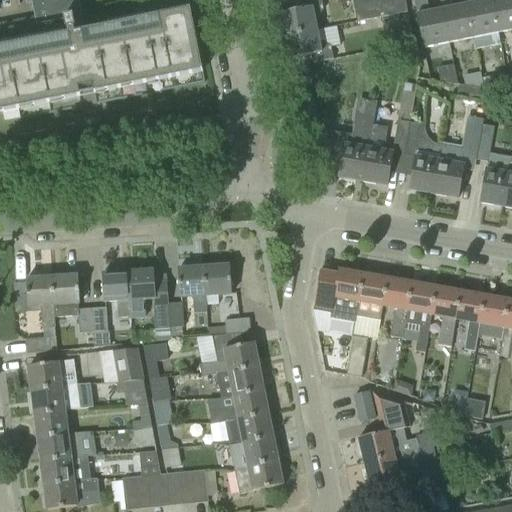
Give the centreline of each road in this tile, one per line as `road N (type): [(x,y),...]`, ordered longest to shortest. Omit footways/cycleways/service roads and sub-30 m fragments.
road 1 (residential): [(333,511),(294,314),(311,213)]
road 2 (unclassified): [(0,221),(195,206),(251,184)]
road 3 (unclassified): [(311,213),(511,249)]
road 4 (unclassified): [(251,184),(252,129),(226,0)]
